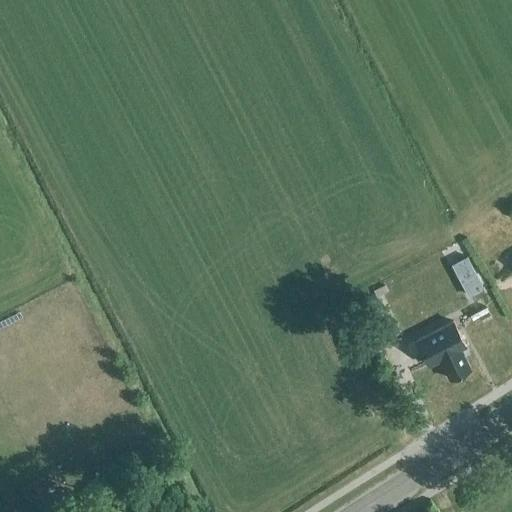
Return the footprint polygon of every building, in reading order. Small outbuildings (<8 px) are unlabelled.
[(454,265),(462,281),(470,278),(468,273),(473,270),(468,259),(454,265)] [(469,296),(484,288),(478,276),(463,284),(469,296)] [(359,304),(372,336),(391,328),(376,296),(359,304)] [(428,365),(440,359),(450,379),(470,368),(463,354),(468,351),(451,321),(415,340),(428,365)] [(146,482),(139,496),(152,502),(159,488),(146,482)] [(70,493),(66,495),(50,506),(53,511),(70,511),(79,506),(70,493)]
